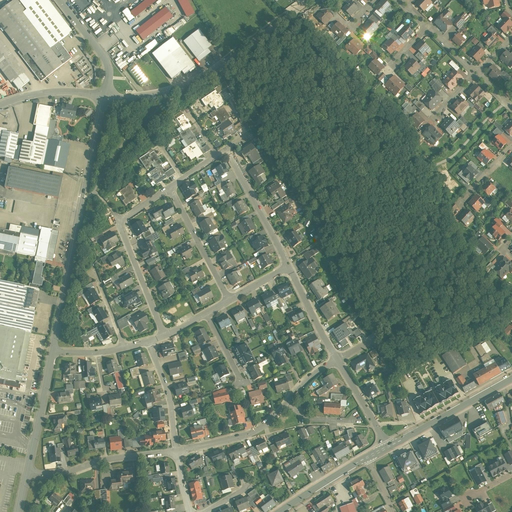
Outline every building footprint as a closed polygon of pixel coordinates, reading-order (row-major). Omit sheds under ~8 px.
[(49,49),(22,14),(26,11),(17,0),(14,0),(0,11),(0,18),(24,49),(19,53),(41,82),(46,78),(71,59),(58,42),(49,49)] [(49,49),(58,42),(69,32),(43,0),(17,0),(26,11),(22,14),(49,49)] [(92,0),(93,0),(83,13),(87,16),(90,12),(93,15),(95,12),(100,16),(103,11),(98,7),(100,5),(94,1),(94,0),(92,0)] [(144,0),(130,11),(135,17),(155,0),(144,0)] [(187,0),(177,0),(187,17),(194,13),(187,0)] [(384,0),(376,8),(383,14),(390,7),(386,3),(384,0)] [(420,0),(417,4),(424,11),(425,10),(428,13),(434,6),(433,5),(431,4),(431,3),(428,0),(420,0)] [(481,0),(483,1),(484,1),(485,5),(488,4),(489,9),(500,6),(499,2),(498,0),(481,0)] [(351,2),(349,5),(348,4),(344,9),(350,16),(357,8),(351,2)] [(334,9),(327,3),(323,8),(324,9),(329,14),(334,9)] [(165,8),(136,30),(143,39),(172,17),(165,8)] [(329,14),(324,9),(317,17),(325,25),(328,22),(328,21),(332,17),(333,17),(329,14)] [(447,11),(435,23),(445,33),(453,24),(452,23),(448,19),(451,15),(447,11)] [(382,19),(375,13),(372,15),(379,22),(382,19)] [(465,14),(460,18),(465,23),(470,18),(468,16),(465,14)] [(379,22),(372,15),(368,20),(370,21),(375,26),(379,22)] [(460,18),(458,16),(452,23),(453,24),(459,30),(462,26),(465,23),(460,18)] [(163,32),(167,38),(186,24),(183,18),(163,32)] [(505,19),(498,27),(505,33),(507,31),(508,31),(511,28),(510,27),(511,25),(511,24),(508,20),(506,18),(505,19)] [(370,21),(363,29),(370,36),(377,28),(375,26),(370,21)] [(342,26),(338,23),(332,30),(332,31),(333,33),(334,32),(341,38),(341,39),(344,36),(348,32),(344,29),(344,28),(343,26),(342,26)] [(459,30),(457,32),(460,34),(465,29),(462,26),(459,30)] [(497,32),(491,26),(487,31),(490,34),(493,36),(497,32)] [(399,34),(402,37),(405,41),(413,33),(406,27),(399,34)] [(199,30),(183,42),(196,58),(208,49),(209,48),(211,46),(209,44),(199,30)] [(399,34),(396,31),(392,35),(398,40),(399,41),(402,37),(399,34)] [(352,32),(350,34),(353,38),(360,45),(363,42),(352,32)] [(459,34),(453,40),(454,41),(454,42),(456,43),(460,47),(465,41),(459,34)] [(490,34),(488,36),(486,36),(485,38),(485,39),(483,41),(489,48),(496,40),(493,36),(490,34)] [(132,39),(138,44),(140,40),(134,35),(132,39)] [(398,40),(392,35),(389,38),(391,40),(391,39),(395,43),(398,40)] [(162,44),(168,40),(165,36),(159,40),(162,44)] [(344,36),(341,39),(341,38),(336,44),(339,46),(346,38),(344,36)] [(172,38),(151,54),(172,80),(182,72),(184,75),(195,67),(172,38)] [(470,41),(475,46),(478,42),(474,38),(470,41)] [(25,73),(0,39),(0,70),(11,84),(12,83),(18,90),(29,82),(24,74),(25,73)] [(391,40),(387,44),(385,44),(385,45),(384,47),(387,50),(386,51),(391,55),(398,46),(395,43),(391,39),(391,40)] [(354,40),(349,45),(348,45),(346,47),(346,49),(348,50),(349,50),(350,49),(352,52),(352,53),(355,55),(356,55),(363,48),(358,44),(358,43),(357,42),(356,42),(354,40)] [(429,48),(422,41),(416,48),(420,52),(422,55),(429,48)] [(487,49),(480,43),(477,46),(483,53),(487,49)] [(373,51),(368,46),(363,50),(369,56),(373,51)] [(483,53),(477,46),(477,47),(477,50),(475,52),(474,51),(470,55),(477,61),(480,59),(485,54),(483,53)] [(208,49),(196,58),(199,62),(208,55),(209,51),(208,49)] [(373,51),(369,56),(374,60),(378,56),(373,51)] [(422,55),(420,52),(415,56),(421,62),(425,57),(422,55)] [(511,56),(510,55),(507,52),(505,54),(504,54),(503,55),(503,56),(501,58),(501,59),(500,60),(500,61),(503,63),(504,63),(505,62),(507,65),(509,63),(509,62),(511,58),(511,56)] [(418,65),(412,60),(405,68),(412,75),(418,69),(420,67),(418,65)] [(384,69),(376,61),(370,67),(377,74),(380,70),(381,71),(384,69)] [(460,69),(452,61),(449,64),(455,70),(454,71),(456,73),(460,69)] [(428,68),(421,62),(418,65),(420,67),(418,69),(423,73),(428,68)] [(149,80),(137,66),(129,72),(140,87),(144,84),(149,80)] [(501,74),(493,66),(488,71),(491,74),(489,76),(495,81),(499,76),(501,74)] [(456,73),(454,71),(449,77),(457,84),(458,83),(458,82),(462,78),(456,73)] [(505,72),(502,75),(501,74),(499,76),(505,82),(510,77),(505,72)] [(382,73),(377,78),(381,82),(385,77),(382,73)] [(394,77),(387,85),(387,87),(391,91),(399,82),(399,81),(397,80),(396,80),(394,77)] [(457,84),(449,77),(443,83),(445,84),(451,90),(455,86),(457,84)] [(442,83),(438,80),(435,83),(436,83),(441,88),(445,84),(443,83),(442,83)] [(225,82),(214,89),(215,91),(218,94),(228,87),(225,82)] [(399,82),(391,91),(395,95),(397,93),(398,94),(399,93),(400,92),(400,91),(404,87),(401,84),(399,82)] [(441,88),(436,83),(432,87),(438,93),(442,89),(441,88)] [(475,85),(467,93),(471,97),(474,100),(474,99),(482,92),(475,85)] [(215,91),(201,100),(205,107),(213,102),(216,105),(214,107),(216,110),(221,106),(224,104),(221,100),(222,99),(221,99),(219,97),(220,97),(218,94),(215,91)] [(441,100),(433,92),(428,97),(436,105),(441,100)] [(436,105),(428,97),(423,102),(431,110),(436,105)] [(474,100),(471,97),(467,100),(474,106),(478,103),(474,99),(474,100)] [(459,102),(458,100),(451,108),(452,108),(452,107),(459,114),(468,105),(462,99),(459,102)] [(425,107),(419,101),(415,105),(421,111),(425,107)] [(406,102),(400,107),(407,114),(412,109),(406,102)] [(52,108),(37,105),(33,125),(48,128),(50,121),(52,108)] [(62,106),(53,105),(51,114),(60,116),(62,106)] [(76,108),(63,105),(62,106),(60,116),(60,117),(74,120),(76,108)] [(224,110),(221,106),(216,110),(210,114),(213,118),(218,115),(220,118),(218,119),(222,124),(221,124),(228,120),(230,118),(224,109),(224,110)] [(181,112),(173,117),(175,120),(176,120),(176,119),(183,115),(181,112)] [(191,127),(183,115),(176,119),(176,120),(181,126),(180,127),(183,132),(188,128),(191,127)] [(424,122),(416,115),(410,121),(417,128),(424,122)] [(470,125),(462,117),(459,120),(467,127),(470,125)] [(450,119),(447,122),(447,121),(441,127),(451,135),(453,133),(454,133),(455,132),(454,132),(457,128),(459,130),(460,129),(461,128),(456,124),(450,119)] [(221,124),(216,128),(218,132),(223,129),(225,133),(221,136),(223,140),(236,131),(228,120),(221,124)] [(467,127),(459,120),(456,124),(461,128),(460,129),(463,132),(467,127)] [(56,122),(50,121),(48,128),(47,135),(53,136),(56,122)] [(424,134),(423,135),(425,137),(426,138),(426,140),(427,141),(428,141),(433,145),(436,141),(437,142),(442,137),(433,129),(434,128),(431,126),(424,134)] [(183,132),(179,134),(183,140),(185,139),(189,145),(188,146),(187,145),(187,146),(188,147),(194,142),(197,141),(193,135),(188,128),(183,132)] [(421,131),(414,137),(420,143),(420,142),(425,137),(423,135),(424,134),(421,131)] [(3,132),(2,138),(0,145),(0,156),(13,159),(18,135),(3,132)] [(34,135),(33,143),(23,141),(19,161),(41,165),(46,140),(46,137),(34,135)] [(502,139),(498,136),(493,142),(501,149),(506,143),(504,141),(502,139)] [(420,143),(414,137),(412,140),(418,147),(422,144),(420,142),(420,143)] [(171,139),(165,143),(168,148),(174,144),(171,139)] [(46,140),(41,165),(44,166),(49,141),(46,140)] [(69,145),(49,141),(44,166),(43,170),(64,174),(65,165),(66,165),(69,150),(68,150),(69,145)] [(188,147),(183,150),(188,158),(188,157),(191,161),(195,158),(196,158),(202,154),(200,150),(194,142),(188,147)] [(488,149),(482,143),(479,147),(484,152),(485,150),(486,151),(488,149)] [(252,145),(244,150),(245,151),(241,153),(243,156),(242,156),(245,159),(245,158),(248,156),(249,158),(250,157),(251,159),(252,158),(258,154),(252,145)] [(486,151),(485,150),(484,152),(478,158),(482,163),(483,162),(486,165),(493,158),(486,151)] [(154,152),(149,155),(148,153),(140,159),(146,169),(150,166),(149,164),(153,162),(154,162),(157,167),(156,168),(156,169),(160,166),(162,164),(157,157),(155,156),(156,155),(154,152)] [(258,154),(252,158),(255,163),(261,158),(258,154)] [(255,163),(253,164),(255,167),(264,162),(261,158),(255,163)] [(478,168),(471,161),(468,165),(470,167),(475,171),(478,168)] [(219,176),(215,178),(217,182),(221,180),(220,177),(227,173),(227,172),(223,165),(215,169),(215,170),(216,170),(219,176)] [(160,166),(146,175),(151,172),(153,175),(149,178),(152,183),(153,182),(156,185),(154,186),(167,178),(165,173),(160,166)] [(260,166),(250,172),(259,186),(262,184),(264,183),(259,176),(264,173),(265,173),(260,166)] [(470,167),(463,174),(470,181),(478,174),(475,171),(470,167)] [(62,179),(8,168),(4,188),(58,199),(62,179)] [(192,182),(181,188),(187,199),(198,193),(192,182)] [(275,184),(267,189),(273,197),(272,196),(276,193),(277,194),(278,193),(282,198),(281,199),(282,199),(286,196),(284,192),(280,187),(277,182),(275,184)] [(501,187),(496,182),(492,186),(495,189),(497,191),(497,192),(501,187)] [(223,183),(216,186),(219,192),(223,189),(222,188),(225,186),(223,183)] [(225,186),(222,188),(223,189),(228,198),(236,193),(230,183),(225,186)] [(492,186),(488,183),(486,185),(484,186),(484,187),(482,189),(489,195),(492,192),(495,189),(492,186)] [(129,185),(119,192),(125,200),(122,201),(125,206),(137,198),(134,194),(135,193),(129,185)] [(144,193),(139,187),(136,189),(140,196),(144,193)] [(477,196),(469,204),(476,211),(478,209),(479,209),(480,208),(480,207),(483,204),(484,203),(482,201),(477,196)] [(492,204),(485,198),(482,201),(484,203),(483,204),(488,208),(492,204)] [(233,200),(226,204),(229,209),(233,207),(236,205),(233,200)] [(195,202),(190,205),(197,217),(205,213),(198,201),(197,201),(195,202)] [(236,205),(233,207),(235,206),(240,215),(238,216),(239,217),(248,211),(243,201),(236,205)] [(449,209),(448,210),(452,213),(457,207),(453,204),(449,209)] [(161,210),(160,210),(163,215),(165,219),(170,216),(175,213),(170,205),(161,210)] [(287,207),(278,212),(285,223),(290,219),(288,216),(294,212),(290,206),(289,205),(287,207)] [(159,207),(151,212),(151,213),(155,219),(161,216),(163,215),(160,210),(161,210),(159,207)] [(466,210),(459,218),(466,225),(473,217),(466,210)] [(172,219),(165,223),(167,226),(168,226),(174,222),(172,219),(170,216),(172,219)] [(206,220),(200,224),(206,235),(215,230),(210,220),(209,219),(206,220)] [(244,223),(241,224),(247,234),(255,229),(253,224),(252,225),(249,220),(250,220),(250,219),(244,222),(244,223)] [(503,224),(497,219),(494,222),(497,225),(500,228),(503,224)] [(141,222),(131,227),(133,230),(134,230),(135,233),(137,236),(137,237),(146,232),(144,228),(143,228),(140,223),(141,222)] [(41,231),(10,225),(9,231),(0,229),(0,253),(12,256),(13,252),(35,257),(41,258),(45,259),(46,260),(52,230),(41,228),(41,231)] [(170,230),(168,231),(168,232),(170,237),(172,236),(174,239),(184,234),(179,225),(170,230)] [(500,228),(497,225),(490,233),(498,240),(499,240),(501,238),(501,237),(504,233),(500,229),(500,228)] [(167,226),(162,229),(164,234),(168,232),(168,231),(170,230),(168,226),(167,226)] [(52,230),(46,260),(52,261),(53,258),(54,258),(55,258),(55,256),(54,255),(59,232),(52,230)] [(484,235),(479,231),(475,236),(480,241),(483,238),(482,237),(484,235)] [(152,235),(145,239),(147,243),(151,242),(154,240),(155,241),(159,239),(156,232),(152,235)] [(295,232),(286,238),(287,238),(290,244),(293,248),(302,242),(300,242),(297,237),(298,237),(295,232)] [(102,233),(93,238),(96,242),(98,241),(104,237),(103,235),(102,233)] [(98,241),(103,249),(104,249),(105,252),(115,247),(113,244),(117,242),(112,233),(104,237),(98,241)] [(219,236),(209,242),(210,242),(212,246),(212,245),(214,249),(213,249),(215,253),(221,250),(221,249),(225,247),(219,236)] [(259,238),(254,241),(254,240),(252,241),(258,252),(268,247),(266,243),(266,242),(265,239),(264,239),(262,237),(259,238)] [(492,247),(483,238),(480,241),(476,245),(485,254),(492,247)] [(147,243),(141,247),(143,251),(140,253),(144,259),(147,257),(150,256),(154,253),(156,252),(154,248),(152,249),(149,243),(151,242),(147,243)] [(189,246),(183,249),(182,248),(178,250),(179,251),(182,257),(184,256),(186,260),(192,257),(190,253),(192,252),(189,246)] [(228,250),(221,254),(223,258),(227,256),(227,255),(230,254),(228,250)] [(308,251),(303,255),(307,260),(312,257),(308,251)] [(109,258),(107,259),(109,262),(112,267),(118,263),(121,268),(125,265),(121,258),(122,258),(121,258),(120,255),(118,253),(115,255),(109,258)] [(223,258),(219,261),(225,270),(236,264),(234,262),(235,261),(231,254),(230,254),(227,255),(227,256),(223,258)] [(267,254),(258,260),(264,269),(273,264),(267,254)] [(107,255),(100,259),(103,265),(109,262),(107,259),(109,258),(107,255)] [(498,275),(510,263),(508,262),(508,261),(506,258),(505,258),(500,263),(501,264),(499,266),(498,266),(494,271),(498,275)] [(312,259),(300,267),(308,279),(316,273),(313,270),(317,267),(312,259)] [(44,264),(36,263),(32,284),(32,285),(40,287),(41,287),(43,279),(41,278),(43,268),(44,268),(45,264),(44,264)] [(494,266),(491,263),(485,269),(486,269),(483,271),(487,274),(494,266)] [(510,263),(498,275),(501,277),(503,275),(504,276),(509,271),(510,273),(511,271),(511,265),(511,264),(510,263)] [(161,271),(159,267),(151,272),(157,282),(165,277),(161,271),(162,271),(161,271)] [(191,272),(187,274),(192,283),(204,277),(199,268),(191,272)] [(232,275),(228,277),(230,281),(233,286),(243,281),(240,277),(238,278),(235,273),(237,272),(237,271),(232,275)] [(129,275),(122,279),(122,278),(119,280),(118,277),(111,281),(113,284),(116,282),(121,290),(133,283),(129,275)] [(324,289),(318,280),(309,286),(312,290),(312,289),(315,293),(314,293),(319,300),(323,298),(322,296),(329,291),(326,287),(324,289)] [(0,327),(31,333),(39,293),(24,289),(24,286),(0,281),(0,327)] [(163,286),(158,289),(165,300),(175,294),(169,283),(167,284),(163,286)] [(288,284),(283,286),(284,286),(278,289),(277,289),(282,299),(282,298),(282,297),(288,294),(288,295),(292,293),(288,284)] [(198,288),(191,292),(194,297),(197,295),(201,292),(198,288)] [(201,292),(197,295),(199,299),(198,299),(201,304),(213,297),(208,288),(201,292)] [(93,289),(84,294),(90,305),(99,300),(93,289)] [(125,298),(123,299),(123,300),(127,306),(134,302),(137,307),(141,304),(134,292),(134,293),(131,295),(130,294),(125,298)] [(272,292),(265,295),(262,297),(266,304),(268,309),(269,309),(272,307),(270,303),(276,300),(272,292),(271,292),(272,292)] [(319,300),(316,302),(319,306),(325,302),(326,302),(323,298),(319,300)] [(254,301),(248,305),(247,305),(252,314),(256,312),(256,311),(261,308),(257,300),(254,301)] [(327,305),(321,309),(329,321),(338,314),(331,303),(327,305)] [(95,306),(87,311),(89,315),(90,314),(89,313),(96,310),(94,307),(95,306)] [(242,307),(232,312),(237,322),(246,317),(242,307)] [(101,308),(93,313),(95,316),(94,316),(94,317),(95,316),(99,322),(98,322),(99,323),(107,318),(105,314),(101,308)] [(300,309),(290,314),(294,323),(299,321),(304,318),(300,309)] [(131,319),(131,320),(133,319),(135,324),(134,324),(137,329),(138,328),(145,324),(148,322),(143,312),(131,319)] [(129,315),(122,319),(125,323),(131,319),(129,315)] [(226,315),(217,320),(222,329),(225,327),(226,327),(225,326),(230,323),(231,324),(226,315)] [(145,324),(138,328),(140,333),(147,329),(145,324)] [(107,325),(98,330),(98,331),(99,331),(104,340),(104,339),(107,337),(107,338),(113,335),(107,325)] [(344,325),(333,332),(336,336),(335,337),(339,342),(346,337),(347,338),(351,335),(352,337),(354,335),(353,333),(353,332),(351,330),(348,331),(346,329),(345,330),(343,326),(344,325)] [(31,333),(0,327),(0,379),(19,383),(18,384),(20,385),(31,333)] [(97,328),(89,332),(92,337),(91,335),(99,331),(98,331),(97,331),(96,328),(97,328)] [(203,329),(195,334),(200,344),(209,340),(203,329)] [(353,332),(353,333),(354,335),(356,338),(362,335),(358,329),(353,332)] [(89,332),(80,337),(84,344),(89,341),(88,339),(92,337),(89,332)] [(296,333),(290,336),(292,340),(296,338),(297,341),(300,340),(299,339),(296,333)] [(306,335),(299,339),(300,340),(302,344),(306,341),(306,340),(308,338),(306,335)] [(314,340),(312,336),(308,338),(306,340),(306,341),(308,343),(306,344),(310,353),(321,348),(316,339),(314,340)] [(296,338),(292,340),(294,343),(288,346),(287,345),(292,355),(302,351),(297,341),(296,338)] [(489,341),(481,346),(484,349),(491,345),(489,341)] [(173,344),(161,347),(164,357),(169,356),(169,355),(175,353),(173,344)] [(200,344),(191,348),(193,352),(200,349),(198,345),(200,344)] [(246,344),(235,350),(244,366),(254,361),(251,356),(253,355),(248,347),(247,347),(246,344)] [(481,346),(480,344),(475,347),(482,358),(487,355),(484,349),(481,346)] [(280,346),(276,348),(275,348),(270,350),(275,359),(282,355),(285,353),(280,345),(280,346)] [(213,346),(202,352),(204,351),(209,362),(207,363),(208,363),(218,357),(216,353),(213,347),(213,346)] [(466,366),(455,348),(442,357),(453,374),(466,366)] [(375,350),(370,353),(373,359),(379,356),(375,350)] [(144,354),(136,356),(139,367),(148,365),(144,354)] [(367,354),(351,364),(356,371),(366,365),(369,370),(367,372),(368,372),(371,370),(375,367),(367,354)] [(282,355),(275,359),(279,366),(286,362),(282,355)] [(482,358),(481,359),(486,369),(495,364),(494,361),(493,361),(487,355),(482,358)] [(505,362),(502,364),(499,358),(494,361),(495,364),(501,373),(508,369),(505,362)] [(115,361),(106,363),(109,375),(118,372),(115,361)] [(90,363),(82,364),(83,373),(83,378),(83,379),(86,382),(95,381),(95,368),(90,368),(90,363)] [(180,363),(168,366),(170,376),(183,373),(180,363)] [(74,364),(65,365),(65,376),(74,375),(74,364)] [(486,369),(474,376),(479,386),(501,373),(495,364),(486,369)] [(224,365),(215,369),(220,379),(229,374),(224,365)] [(258,365),(249,369),(255,381),(263,376),(262,377),(258,370),(260,369),(258,365)] [(151,372),(141,375),(145,387),(154,384),(151,372)] [(332,375),(324,380),(324,381),(325,380),(327,385),(327,386),(328,385),(330,389),(329,390),(330,390),(338,385),(332,375)] [(471,379),(466,382),(462,376),(456,379),(460,385),(461,385),(465,393),(476,387),(473,381),(471,379)] [(122,388),(118,377),(114,378),(117,390),(122,388)] [(0,385),(19,389),(20,385),(18,384),(19,383),(0,379),(0,385)] [(376,379),(363,386),(370,401),(383,394),(376,379)] [(286,380),(279,382),(279,383),(275,384),(277,392),(289,389),(287,383),(286,380)] [(451,380),(441,386),(449,399),(459,394),(451,380)] [(186,384),(174,387),(177,396),(184,393),(184,394),(189,393),(186,384)] [(326,386),(316,392),(319,397),(329,391),(326,386)] [(441,386),(412,402),(420,415),(449,399),(441,386)] [(227,389),(221,390),(219,391),(222,403),(230,401),(228,392),(227,389)] [(157,390),(147,393),(150,401),(145,402),(147,409),(153,407),(152,404),(160,402),(159,398),(160,397),(159,394),(158,394),(157,390)] [(236,390),(228,392),(230,401),(233,400),(233,403),(239,401),(236,390)] [(219,391),(213,393),(216,404),(222,403),(219,391)] [(261,391),(249,394),(252,404),(259,402),(261,403),(263,402),(263,401),(261,391)] [(65,393),(57,394),(58,403),(70,402),(69,393),(65,393)] [(500,393),(491,399),(496,408),(505,402),(500,393)] [(119,395),(108,397),(110,406),(121,404),(119,395)] [(100,398),(93,400),(93,399),(89,400),(91,411),(95,410),(95,408),(101,406),(100,398)] [(491,399),(484,402),(489,411),(496,408),(491,399)] [(405,402),(397,405),(400,416),(409,414),(405,402)] [(341,405),(324,404),(324,414),(340,415),(341,405)] [(391,404),(382,406),(383,412),(381,412),(382,418),(393,416),(391,404)] [(241,406),(229,409),(233,426),(245,423),(241,406)] [(190,407),(181,410),(184,419),(193,416),(190,407)] [(163,409),(154,409),(155,422),(164,422),(163,409)] [(503,411),(498,413),(502,425),(504,424),(505,426),(508,425),(503,411)] [(65,416),(53,418),(54,430),(60,429),(60,425),(66,424),(65,416)] [(457,417),(439,428),(446,440),(447,439),(449,443),(462,436),(463,427),(457,417)] [(488,422),(474,429),(478,437),(492,430),(488,422)] [(201,426),(195,428),(195,427),(194,427),(194,428),(191,429),(193,439),(204,437),(202,428),(201,426)] [(304,429),(299,431),(303,440),(308,437),(304,429)] [(353,429),(347,431),(348,435),(349,439),(356,436),(353,429)] [(164,431),(152,433),(153,437),(149,437),(148,436),(145,436),(145,440),(139,441),(140,442),(139,442),(140,446),(144,446),(144,445),(146,445),(147,446),(152,446),(152,444),(154,444),(154,443),(157,442),(157,441),(165,440),(164,431)] [(287,434),(279,437),(275,439),(274,439),(276,444),(278,448),(278,447),(286,444),(287,446),(291,444),(287,434)] [(362,435),(354,439),(360,449),(367,445),(367,444),(368,444),(366,440),(365,441),(362,435)] [(114,440),(110,441),(111,450),(121,449),(120,438),(119,438),(118,438),(114,439),(114,440)] [(132,440),(127,440),(127,439),(124,439),(125,448),(132,447),(132,443),(132,440)] [(103,440),(88,442),(89,450),(95,449),(95,450),(105,448),(103,440)] [(264,440),(255,444),(258,451),(267,447),(264,440)] [(430,440),(418,447),(425,460),(438,453),(430,440)] [(345,443),(339,446),(339,447),(332,451),(338,460),(350,453),(345,443)] [(76,447),(71,448),(70,444),(66,445),(67,449),(66,449),(68,456),(77,454),(76,447)] [(276,444),(270,447),(273,454),(275,453),(280,451),(278,447),(278,448),(276,444)] [(243,445),(234,449),(238,457),(246,452),(243,445)] [(450,449),(455,459),(461,456),(456,446),(450,449)] [(328,458),(322,447),(318,449),(319,449),(312,453),(318,462),(319,464),(321,468),(324,473),(332,468),(327,460),(328,460),(327,460),(328,458)] [(58,449),(54,450),(54,451),(50,452),(50,456),(51,463),(61,462),(60,453),(59,449),(58,449)] [(234,449),(229,452),(231,455),(230,455),(230,456),(233,461),(239,459),(238,457),(234,449)] [(450,449),(444,453),(449,462),(455,459),(450,449)] [(221,450),(211,455),(214,463),(225,458),(221,450)] [(411,452),(396,460),(403,472),(417,464),(411,452)] [(305,460),(302,455),(298,457),(297,457),(293,459),(289,461),(291,463),(285,467),(286,469),(299,461),(303,467),(305,465),(305,464),(303,461),(305,460)] [(199,456),(188,462),(192,470),(203,463),(199,456)] [(286,469),(286,470),(289,474),(291,477),(296,473),(297,473),(304,468),(303,467),(299,461),(286,469)] [(498,463),(497,462),(496,462),(495,462),(494,462),(493,462),(493,463),(493,464),(492,464),(492,465),(493,466),(488,468),(489,470),(488,470),(492,476),(493,477),(498,475),(503,473),(502,472),(507,470),(502,461),(498,463)] [(168,464),(160,465),(161,475),(169,474),(168,464)] [(485,470),(482,464),(475,467),(477,470),(479,469),(481,473),(485,470)] [(388,467),(380,472),(387,484),(388,484),(393,481),(388,473),(391,471),(388,467)] [(481,473),(479,469),(477,470),(471,474),(477,486),(486,481),(481,473)] [(134,471),(128,472),(128,473),(121,474),(121,473),(119,473),(119,474),(117,474),(118,481),(108,482),(109,489),(119,488),(119,486),(122,483),(131,482),(131,483),(136,483),(135,479),(134,471)] [(234,471),(230,472),(235,479),(238,478),(234,471)] [(278,472),(268,476),(273,487),(276,485),(276,486),(278,485),(281,484),(280,483),(283,482),(278,472)] [(231,476),(221,479),(222,483),(221,483),(222,486),(223,486),(224,491),(230,489),(234,488),(231,476)] [(365,486),(361,478),(354,482),(364,499),(367,497),(363,490),(362,491),(361,488),(365,486)] [(174,480),(167,481),(168,492),(176,491),(174,480)] [(93,481),(80,482),(81,492),(88,492),(87,489),(94,488),(93,481)] [(354,482),(348,485),(352,493),(356,491),(357,493),(356,494),(358,497),(355,499),(357,503),(362,500),(364,499),(354,482)] [(192,484),(190,485),(192,493),(201,491),(199,486),(198,483),(192,484)] [(451,497),(446,488),(438,492),(443,501),(448,499),(451,497)] [(255,490),(248,495),(249,497),(254,501),(260,497),(255,490)] [(201,491),(192,493),(194,501),(197,500),(202,499),(201,496),(202,496),(201,491)] [(329,493),(315,503),(319,509),(328,503),(329,504),(333,502),(332,501),(333,500),(329,493)] [(62,500),(53,494),(48,500),(57,507),(62,500)] [(68,495),(63,502),(66,504),(65,505),(71,498),(68,495)] [(270,497),(263,501),(260,497),(254,501),(257,506),(259,505),(264,511),(266,511),(276,505),(270,497)] [(173,498),(164,499),(166,511),(175,509),(173,498)] [(246,499),(236,503),(239,511),(250,507),(248,502),(246,499)] [(408,499),(399,504),(403,511),(404,511),(413,507),(408,499)] [(448,499),(443,501),(440,503),(444,509),(451,505),(448,499)] [(492,503),(487,505),(490,511),(493,511),(496,511),(492,503)]
